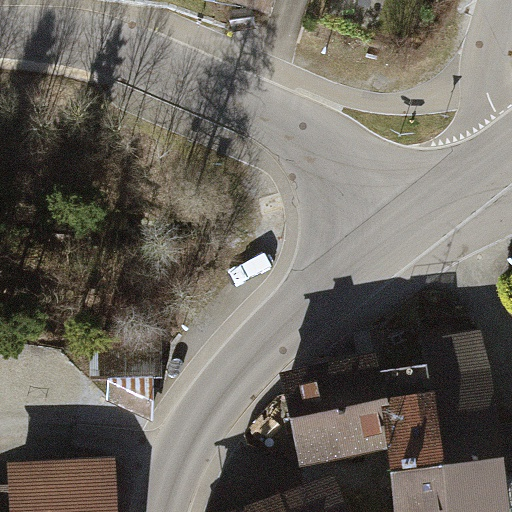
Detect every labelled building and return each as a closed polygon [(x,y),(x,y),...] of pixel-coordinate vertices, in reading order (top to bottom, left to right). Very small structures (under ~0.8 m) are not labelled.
[(252,10),(229,12),(231,28),(254,25),(252,10)] [(159,406),(160,340),(107,339),(106,406),(159,406)] [(430,348),(436,398),(452,511),(511,511),(511,428),(484,431),(472,343),(430,348)] [(375,360),(287,379),(305,465),(391,447),(385,406),(375,360)] [(385,406),(391,447),(401,511),(452,511),(436,398),(385,406)] [(115,511),(114,470),(16,474),(17,511),(115,511)] [(332,474),(227,511),(351,511),(344,492),(339,494),(332,474)]
